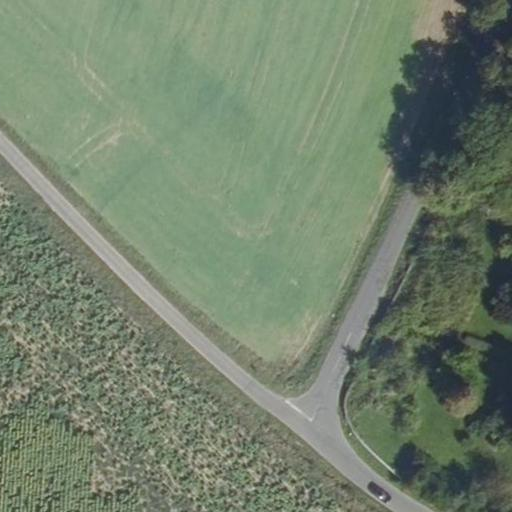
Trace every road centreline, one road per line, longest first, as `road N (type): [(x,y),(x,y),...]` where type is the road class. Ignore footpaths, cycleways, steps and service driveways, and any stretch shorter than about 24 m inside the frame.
road 1 (unclassified): [(307,434),(495,0)]
road 2 (tertiary): [(307,434),(221,363),(0,144)]
road 3 (tertiary): [(408,511),(307,434)]
